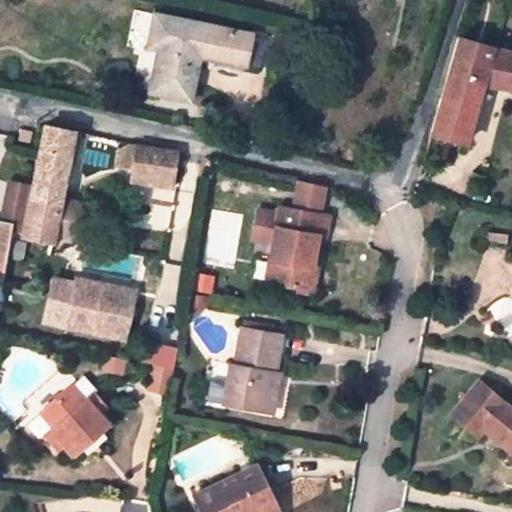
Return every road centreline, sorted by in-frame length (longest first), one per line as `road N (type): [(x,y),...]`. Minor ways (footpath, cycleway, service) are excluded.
road 1 (residential): [(0,104),(398,189)]
road 2 (unclassified): [(363,511),(406,262),(409,224),(398,189)]
road 3 (residential): [(398,189),(458,0)]
road 4 (unknown): [(366,491),(404,489),(511,511)]
